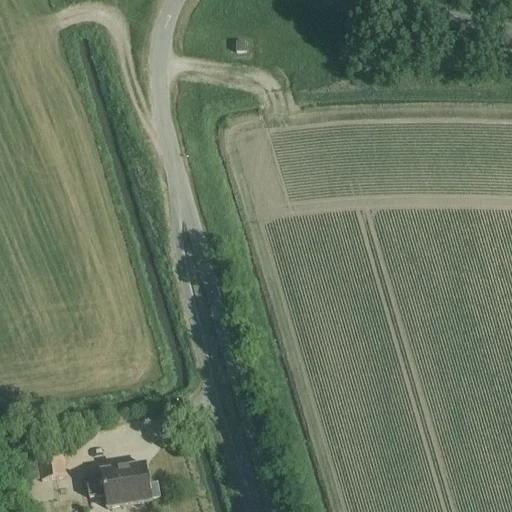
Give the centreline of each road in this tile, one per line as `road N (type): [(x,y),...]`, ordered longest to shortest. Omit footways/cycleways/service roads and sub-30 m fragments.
road 1 (unclassified): [(273,511),(160,110),(160,51),(177,0)]
road 2 (secondary): [(511,38),(359,0)]
